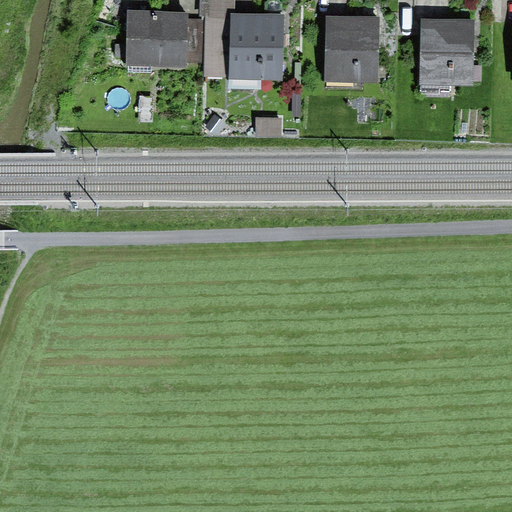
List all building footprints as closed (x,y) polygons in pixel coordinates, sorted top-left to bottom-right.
[(202,0),(202,17),(206,17),(206,20),(205,78),(231,79),(232,15),(232,0),(202,0)] [(188,14),(128,12),(126,67),(187,69),(186,64),(188,19),(188,14)] [(284,16),(232,15),(231,79),(230,81),(282,82),(284,16)] [(379,19),(326,18),(324,84),(377,85),(379,19)] [(206,20),(188,19),(186,64),(204,65),(206,20)] [(475,21),(422,20),(420,86),(474,87),(474,83),(474,66),(475,21)] [(215,115),(205,128),(218,138),(227,125),(215,115)] [(281,120),(255,120),(255,139),(281,139),(281,120)]
